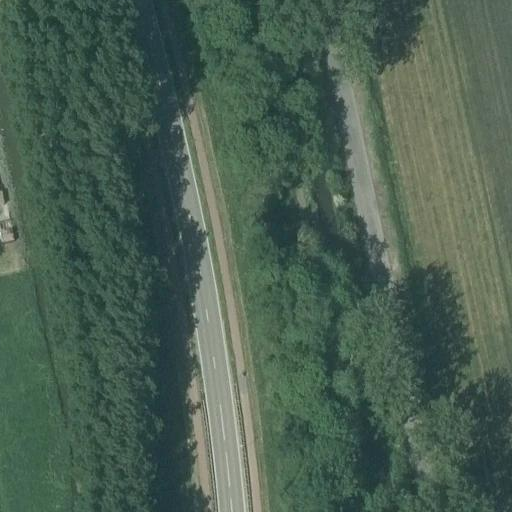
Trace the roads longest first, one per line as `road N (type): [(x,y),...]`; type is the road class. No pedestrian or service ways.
road 1 (unclassified): [(431,511),(319,0)]
road 2 (tertiary): [(231,511),(207,316),(135,0)]
